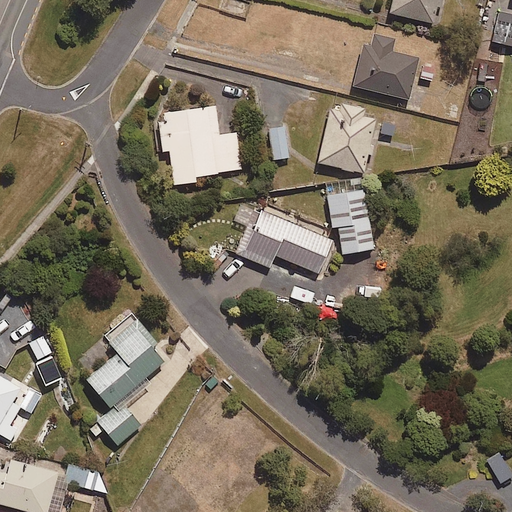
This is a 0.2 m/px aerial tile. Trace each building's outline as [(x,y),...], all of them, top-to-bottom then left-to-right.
[(439,6),(440,0),(390,0),(388,11),(431,20),(435,5),(439,6)] [(511,45),(511,12),(494,9),(486,40),(511,45)] [(389,47),(391,37),(371,32),(368,42),(362,40),(351,82),(407,97),(418,55),(389,47)] [(316,160),(361,171),(365,153),(370,154),(372,142),(368,141),(374,116),(356,112),(358,104),(331,97),(316,160)] [(235,130),(217,133),(213,103),(155,110),(159,149),(167,148),(171,182),(193,179),(192,173),(239,167),(235,130)] [(377,136),(408,140),(411,112),(394,110),(393,120),(380,118),(377,136)] [(270,157),(288,156),(285,125),(267,126),(270,157)] [(339,251),(371,247),(365,188),(325,192),(328,224),(336,224),(339,251)] [(316,271),(330,239),(240,199),(231,221),(244,226),(234,251),(268,265),(273,253),(316,271)] [(102,429),(116,445),(142,424),(122,400),(148,379),(143,372),(162,357),(149,342),(154,338),(131,311),(104,333),(116,348),(85,375),(113,408),(89,428),(95,435),(102,429)] [(0,365),(4,368),(17,347),(0,335),(0,365)] [(30,412),(39,394),(0,373),(0,435),(8,439),(14,428),(8,424),(18,405),(30,412)] [(498,481),(511,475),(498,449),(485,456),(498,481)] [(67,489),(69,482),(106,493),(99,472),(64,462),(61,473),(7,458),(4,471),(0,470),(0,501),(38,511),(68,511),(74,491),(67,489)]
